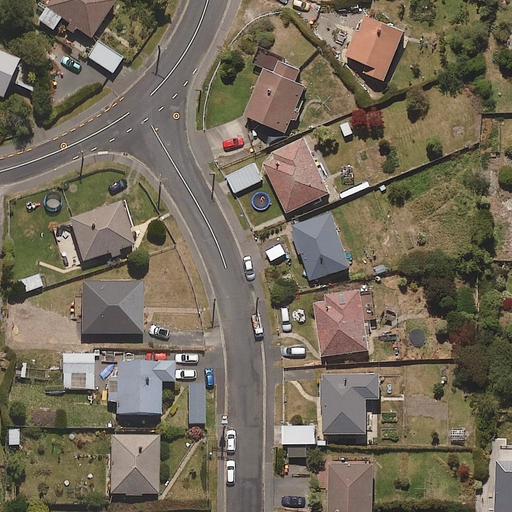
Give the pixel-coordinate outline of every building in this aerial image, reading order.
[(92,38),(117,0),(50,0),(37,20),(53,31),(62,18),(92,38)] [(381,85),(404,31),(363,14),(345,55),(357,60),(352,72),(381,85)] [(113,74),(123,58),(100,42),(89,58),(113,74)] [(100,86),(71,47),(37,71),(66,110),(100,86)] [(0,96),(4,98),(21,60),(0,50),(0,96)] [(289,74),(294,64),(274,54),(246,113),(288,133),(311,85),(289,74)] [(289,212),(334,191),(309,137),(264,158),(289,212)] [(237,191),(263,180),(256,164),(230,175),(237,191)] [(84,261),(136,244),(122,203),(71,219),(84,261)] [(313,279),(353,266),(335,211),(295,225),(313,279)] [(21,293),(43,287),(39,275),(17,281),(21,293)] [(144,334),(143,283),(83,284),(83,335),(144,334)] [(331,292),(332,299),(318,300),(324,354),(372,349),(369,319),(378,318),(375,295),(367,296),(367,288),(331,292)] [(94,389),(94,354),(63,355),(64,390),(94,389)] [(162,382),(176,382),(176,362),(119,361),(118,383),(107,383),(107,402),(118,402),(118,414),(162,414),(162,382)] [(369,397),(384,396),(382,369),(323,372),(326,433),(371,431),(369,397)] [(205,424),(206,385),(189,385),(189,424),(205,424)] [(318,443),(318,425),(286,424),(286,442),(318,443)] [(160,495),(160,435),(112,435),(112,495),(160,495)] [(511,511),(511,445),(496,445),(494,511),(511,511)] [(376,511),(377,463),(331,463),(330,511),(376,511)]
